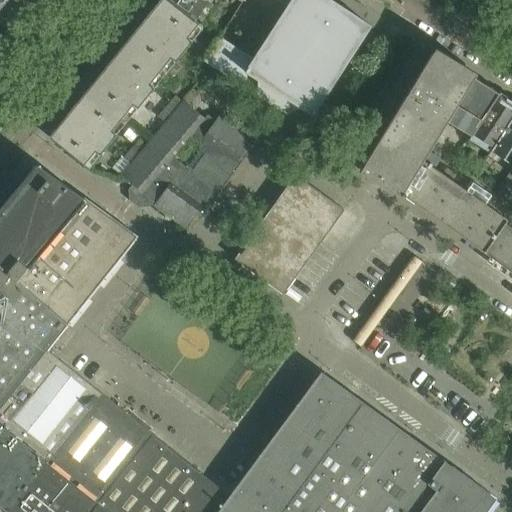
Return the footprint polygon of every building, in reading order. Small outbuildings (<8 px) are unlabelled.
[(145,19),(127,42),(161,70),(171,58),(175,62),(203,28),(169,0),(160,0),(155,7),(159,10),(149,22),(145,19)] [(206,0),(170,0),(197,18),(208,1),(206,0)] [(321,103),(362,39),(371,26),(330,0),(290,0),(287,6),(253,58),(220,37),(205,61),(313,131),(328,108),(321,103)] [(107,66),(88,89),(123,117),(133,105),(138,109),(165,74),(161,70),(127,42),(117,53),(121,56),(111,69),(107,66)] [(423,160),(448,121),(471,136),(499,94),(496,92),(494,95),(495,96),(491,103),(469,89),(476,79),(474,78),(477,74),(436,49),(434,52),(360,172),(401,197),(402,195),(472,244),(495,211),(423,160)] [(73,115),(70,112),(49,137),(84,165),(95,151),(100,155),(128,121),(123,117),(88,89),(80,100),(83,103),(73,115)] [(511,118),(511,101),(499,94),(471,136),(472,136),(473,134),(493,147),(490,152),(511,118)] [(166,123),(140,154),(133,148),(124,158),(131,164),(122,176),(135,187),(132,191),(133,199),(139,205),(148,204),(152,199),(156,203),(154,206),(186,230),(195,217),(200,221),(249,153),(244,149),(253,137),(221,114),(213,125),(184,101),(183,103),(176,96),(159,117),(166,123)] [(511,118),(490,152),(488,156),(511,171),(511,169),(511,118)] [(37,165),(0,209),(0,273),(68,325),(137,238),(37,165)] [(235,259),(284,295),(345,210),(296,175),(235,259)] [(511,228),(505,224),(485,253),(489,256),(489,257),(491,258),(511,272),(511,228)] [(415,258),(354,344),(363,351),(424,265),(415,258)] [(68,325),(0,273),(0,410),(48,350),(68,325)] [(0,506),(6,511),(8,511),(102,394),(48,350),(0,410),(0,506)] [(485,511),(496,498),(321,372),(230,496),(229,495),(216,511),(485,511)] [(90,511),(152,434),(102,394),(8,511),(90,511)] [(216,511),(229,495),(152,434),(90,511),(216,511)]
